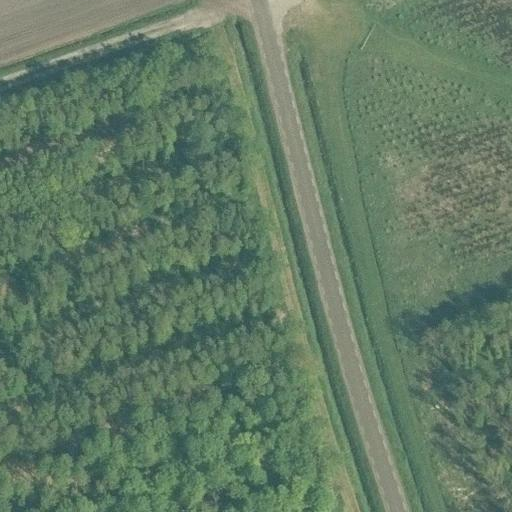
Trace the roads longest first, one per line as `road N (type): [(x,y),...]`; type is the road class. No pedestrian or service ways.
road 1 (unclassified): [(397,511),(341,339),(257,0)]
road 2 (track): [(220,11),(0,88)]
